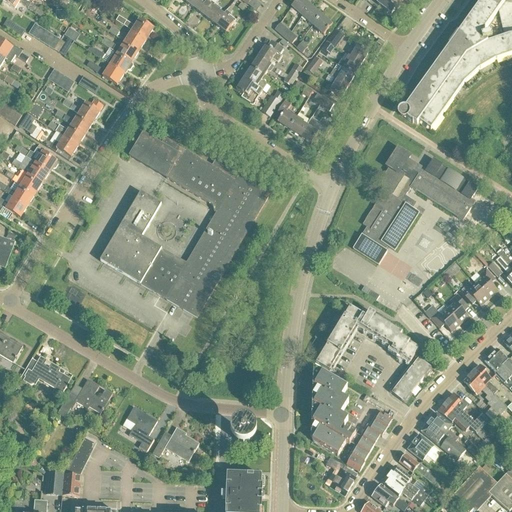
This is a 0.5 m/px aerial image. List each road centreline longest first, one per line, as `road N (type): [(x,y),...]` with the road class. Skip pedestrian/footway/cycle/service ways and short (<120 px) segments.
road 1 (residential): [(9,305),(146,93),(197,75)]
road 2 (residential): [(284,414),(171,401),(9,305)]
road 3 (unclassified): [(284,414),(299,292),(331,187)]
road 4 (residential): [(197,75),(206,107),(331,187)]
road 5 (unclassified): [(331,187),(406,48)]
road 6 (residential): [(413,417),(379,394),(393,370),(381,357),(365,350),(350,378)]
